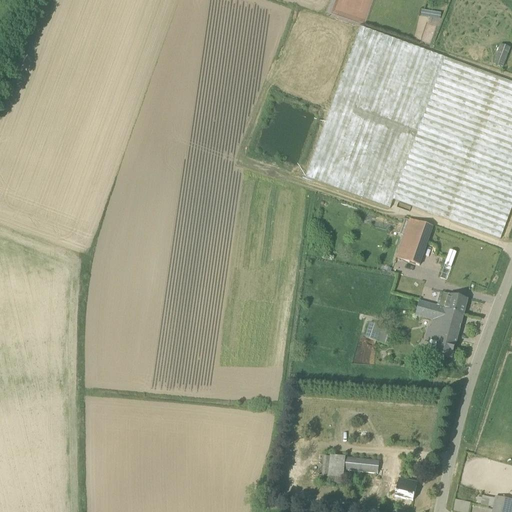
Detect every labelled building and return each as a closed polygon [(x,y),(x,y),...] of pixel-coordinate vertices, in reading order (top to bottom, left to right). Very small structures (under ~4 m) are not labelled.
[(500,240),(511,207),(511,83),(363,29),(361,28),(360,30),(330,110),(305,178),(390,209),(393,200),(500,240)] [(509,48),(500,45),(493,64),(502,67),(509,48)] [(410,220),(404,236),(396,258),(419,266),(433,228),(410,220)] [(424,301),(432,303),(434,293),(426,292),(424,301)] [(434,355),(451,360),(467,300),(440,293),(438,302),(446,304),(444,309),(437,307),(419,302),(415,316),(433,321),(431,328),(429,327),(425,340),(430,341),(426,353),(434,355)] [(369,323),(364,338),(385,344),(390,329),(369,323)] [(343,471),(378,474),(379,462),(344,459),(343,471)] [(409,482),(399,479),(394,497),(413,502),(416,487),(408,485),(409,482)] [(511,511),(511,501),(496,498),(493,511),(511,511)] [(459,511),(468,511),(471,503),(456,499),(453,510),(459,511)]
